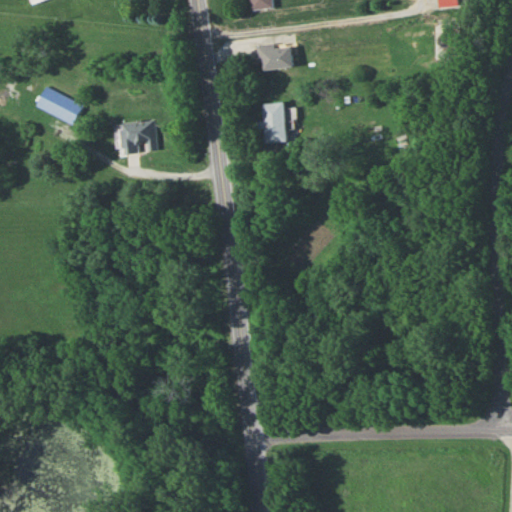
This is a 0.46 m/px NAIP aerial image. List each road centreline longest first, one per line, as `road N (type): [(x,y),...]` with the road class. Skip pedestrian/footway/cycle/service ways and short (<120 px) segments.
road 1 (secondary): [(198,0),(260,433)]
road 2 (residential): [(260,433),(511,426)]
